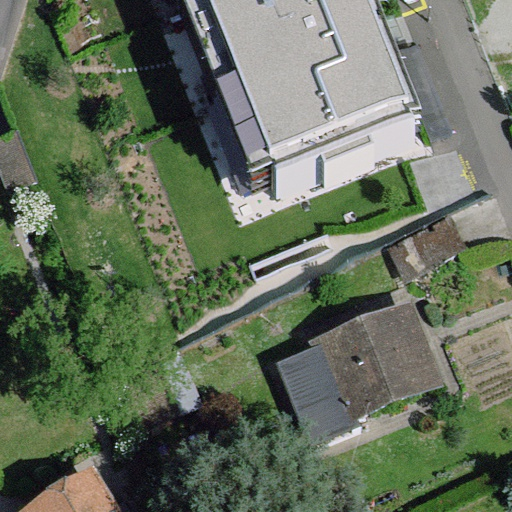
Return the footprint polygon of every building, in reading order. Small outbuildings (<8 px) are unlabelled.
[(185,0),(189,11),(217,0),(185,0)] [(29,81),(2,92),(21,140),(45,131),(48,130),(29,81)] [(45,131),(21,140),(40,187),(64,177),(45,131)] [(40,187),(21,140),(0,148),(0,155),(16,197),(40,187)] [(450,228),(396,255),(410,283),(465,255),(450,228)] [(359,339),(396,324),(392,313),(355,327),(359,339)] [(359,339),(282,370),(311,440),(436,390),(408,320),(396,324),(359,339)] [(111,511),(94,483),(47,511),(111,511)]
